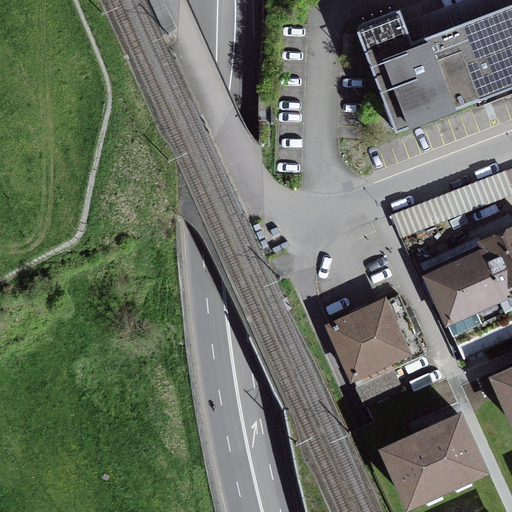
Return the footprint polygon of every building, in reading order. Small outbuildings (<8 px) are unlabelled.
[(511,4),(413,43),(401,11),(357,26),(396,131),(511,86),(511,4)] [(484,250),(511,311),(511,228),(481,243),(484,250)] [(464,358),(511,336),(511,311),(484,250),(426,276),(464,358)] [(425,355),(399,297),(331,327),(365,403),(400,388),(392,370),(425,355)] [(511,370),(496,377),(511,411),(511,370)] [(482,468),(459,416),(386,448),(409,500),(482,468)]
